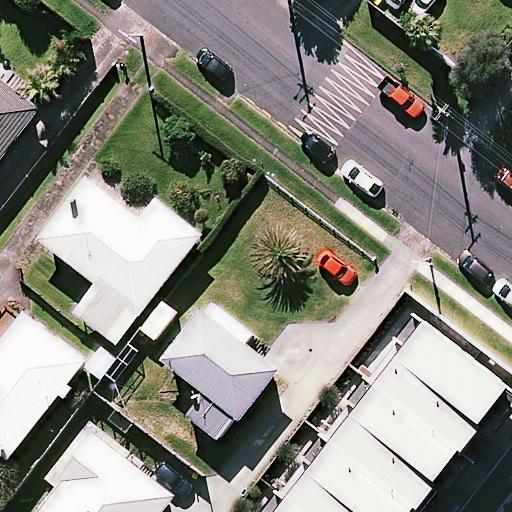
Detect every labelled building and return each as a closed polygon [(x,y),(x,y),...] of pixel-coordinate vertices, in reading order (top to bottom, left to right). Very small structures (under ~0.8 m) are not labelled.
[(0,161),(41,107),(1,76),(0,76),(0,161)] [(147,218),(95,177),(46,238),(102,283),(79,312),(120,344),(207,235),(162,200),(147,218)] [(216,300),(209,309),(170,360),(209,391),(191,415),(227,443),(285,368),(252,343),(259,334),(216,300)] [(90,361),(31,313),(0,351),(0,447),(13,458),(90,361)] [(374,511),(409,474),(348,418),(263,511),(374,511)]
